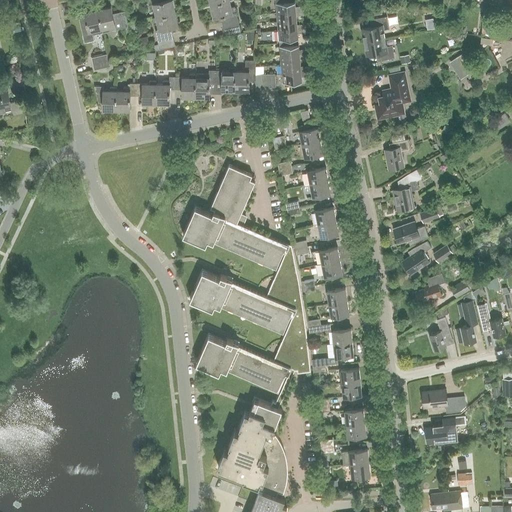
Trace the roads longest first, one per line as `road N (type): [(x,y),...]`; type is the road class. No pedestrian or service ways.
road 1 (residential): [(193,511),(177,309),(155,264),(103,208),(83,149)]
road 2 (unclassified): [(391,381),(341,92)]
road 3 (residential): [(83,149),(341,92)]
road 4 (residential): [(83,149),(50,0)]
road 5 (residential): [(0,242),(40,164),(83,149)]
road 6 (unclassified): [(404,511),(391,381)]
road 7 (residential): [(391,381),(511,353)]
